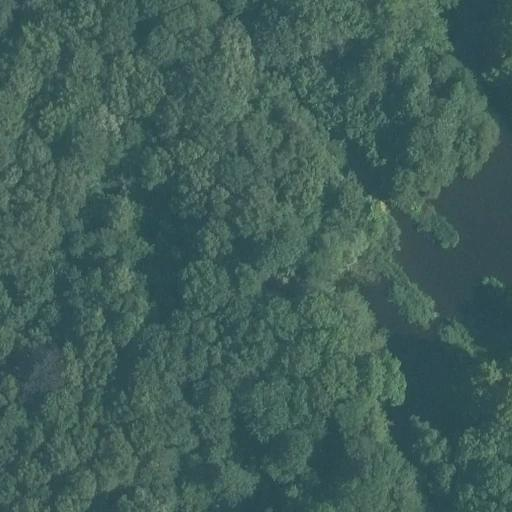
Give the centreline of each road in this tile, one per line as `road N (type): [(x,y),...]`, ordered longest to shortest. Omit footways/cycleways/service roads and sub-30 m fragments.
road 1 (unknown): [(201,0),(327,511)]
road 2 (unknown): [(208,24),(262,72),(511,375)]
